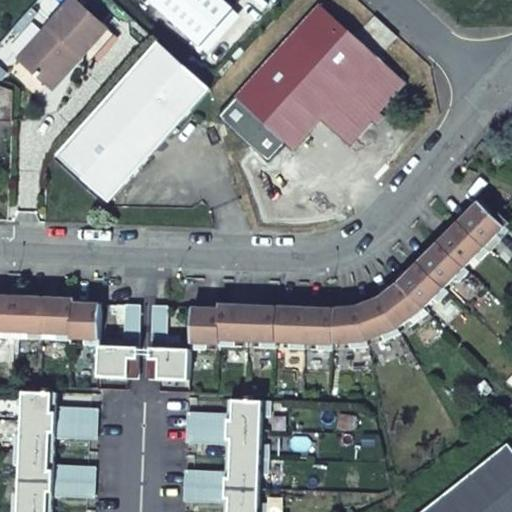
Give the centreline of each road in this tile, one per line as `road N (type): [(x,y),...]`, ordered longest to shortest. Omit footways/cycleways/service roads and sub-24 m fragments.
road 1 (residential): [(501,89),(348,246),(312,256),(0,245)]
road 2 (residential): [(400,0),(501,89)]
road 3 (residential): [(140,511),(144,388)]
